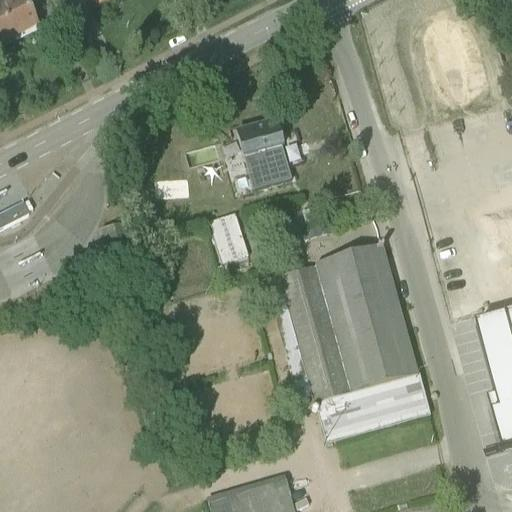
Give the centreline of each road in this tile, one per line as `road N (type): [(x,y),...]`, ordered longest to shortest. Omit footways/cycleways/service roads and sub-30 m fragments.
road 1 (unclassified): [(473,511),(419,280),(330,0)]
road 2 (secondary): [(0,166),(326,0)]
